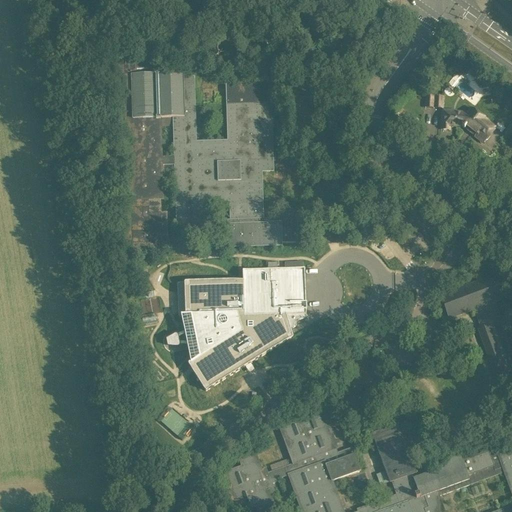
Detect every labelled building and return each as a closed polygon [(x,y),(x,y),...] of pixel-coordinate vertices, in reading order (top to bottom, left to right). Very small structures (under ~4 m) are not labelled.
[(155,74),(155,75),(132,76),(132,96),(124,96),(124,98),(125,126),(123,126),(122,92),(130,92),(129,75),(137,75),(137,70),(149,70),(148,57),(111,58),(113,100),(118,100),(119,129),(125,129),(128,201),(128,203),(125,203),(127,256),(151,255),(151,249),(168,249),(167,213),(161,214),(161,200),(164,200),(163,166),(175,165),(177,223),(181,223),(182,242),(197,241),(197,231),(207,231),(207,228),(212,228),(211,208),(198,208),(198,204),(230,203),(231,221),(227,221),(227,225),(223,225),(223,248),(282,246),(282,244),(293,243),(300,243),(299,229),(281,230),(281,223),(269,223),(269,219),(263,219),(262,172),(273,172),(271,83),(226,84),(227,98),(215,99),(215,105),(227,105),(228,142),(196,143),(194,92),(195,92),(194,77),(183,78),(183,75),(159,75),(159,74),(155,74)] [(443,109),(443,98),(425,97),(425,108),(443,109)] [(442,112),(441,130),(449,131),(450,125),(458,126),(464,130),(466,128),(474,134),(474,135),(485,143),(496,128),(472,110),(469,114),(442,112)] [(396,117),(391,124),(396,128),(402,120),(396,117)] [(405,117),(398,128),(410,135),(417,124),(405,117)] [(351,171),(357,167),(350,160),(345,164),(351,171)] [(175,335),(166,340),(167,347),(177,348),(178,348),(179,348),(179,347),(180,347),(180,346),(187,347),(191,363),(189,364),(189,365),(205,391),(206,392),(206,391),(207,391),(230,377),(245,367),(246,367),(251,364),(293,337),(291,332),(286,315),(306,315),(306,311),(307,311),(306,303),(305,303),(304,269),(303,269),(285,270),(243,271),(243,281),(215,282),(178,284),(177,284),(177,285),(178,310),(178,315),(178,316),(179,316),(181,316),(184,332),(178,336),(177,335),(176,335),(175,335)] [(478,330),(488,356),(498,384),(509,380),(507,373),(511,371),(511,372),(511,337),(505,320),(501,321),(494,302),(503,299),(494,276),(440,296),(449,319),(474,310),(481,329),(478,330)] [(366,367),(351,371),(356,392),(371,389),(366,367)] [(416,479),(414,474),(416,474),(398,424),(372,434),(376,445),(386,472),(376,475),(380,486),(390,482),(390,483),(392,483),(397,496),(357,510),(358,511),(343,511),(333,482),(360,472),(355,455),(354,456),(352,449),(338,454),(336,449),(337,449),(323,410),(279,425),(293,464),(268,474),(266,469),(261,470),(254,451),(238,457),(242,467),(223,475),(236,511),(241,511),(257,507),(258,511),(275,511),(276,511),(271,498),(276,496),(272,484),(279,481),(279,479),(289,476),(302,511),(511,511),(511,446),(497,452),(496,449),(462,462),(459,455),(445,460),(447,467),(416,479)]
